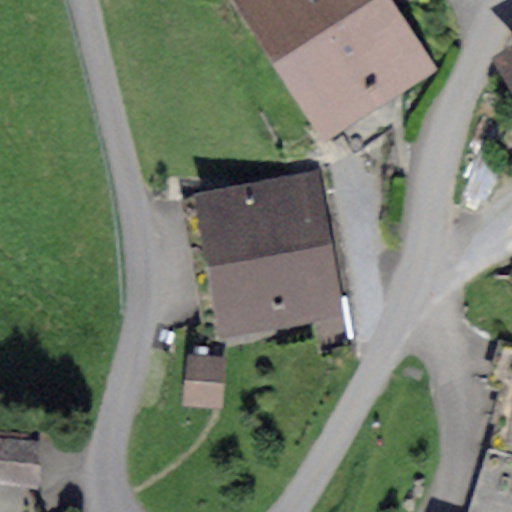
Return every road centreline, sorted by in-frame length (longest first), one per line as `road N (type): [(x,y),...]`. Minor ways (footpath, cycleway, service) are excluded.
road 1 (residential): [(510,0),(468,54),(409,334),(304,511)]
road 2 (residential): [(126,510),(113,478),(126,404),(152,333),(150,238),(94,0)]
